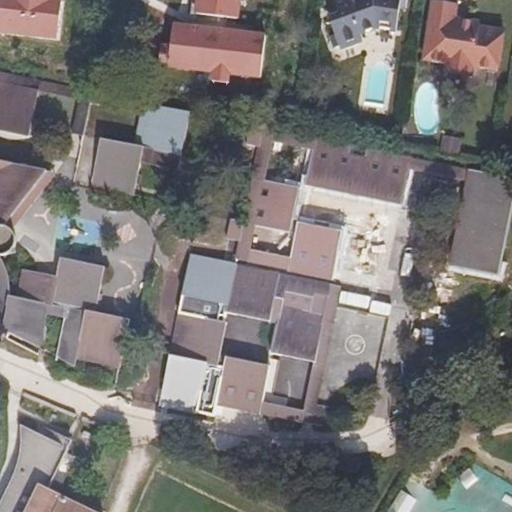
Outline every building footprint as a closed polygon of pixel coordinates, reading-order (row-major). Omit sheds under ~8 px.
[(61,0),(0,0),(0,31),(57,38),(61,0)] [(248,0),(190,0),(189,14),(246,20),(248,0)] [(405,16),(407,0),(334,0),(331,17),(344,50),(362,43),(360,37),(376,30),(394,33),(397,15),(405,16)] [(455,18),(457,6),(433,2),(424,61),(447,65),(447,76),(472,80),(474,69),(498,72),(503,32),(479,28),(480,22),(455,18)] [(266,32),(173,23),(168,70),(261,79),(266,32)] [(21,244),(18,234),(11,228),(51,175),(0,163),(0,134),(35,142),(45,97),(87,106),(99,108),(150,119),(143,150),(109,143),(100,189),(139,198),(148,166),(185,174),(197,116),(0,74),(0,329),(45,351),(53,318),(75,322),(65,363),(81,371),(83,364),(126,373),(136,325),(101,317),(110,272),(67,263),(62,280),(28,274),(22,301),(16,299),(15,282),(8,259),(17,253),(21,244)] [(92,142),(99,108),(87,106),(80,139),(92,142)] [(252,148),(264,151),(268,131),(256,129),(252,148)] [(258,183),(271,186),(279,145),(321,154),(323,143),(268,131),(264,151),(258,183)] [(323,143),(321,154),(313,190),(407,211),(414,172),(416,162),(416,161),(323,143)] [(511,151),(502,150),(500,164),(511,166),(511,151)] [(416,162),(414,172),(473,185),(475,175),(416,162)] [(11,228),(18,234),(61,177),(51,175),(11,228)] [(511,182),(475,175),(473,185),(457,267),(505,277),(511,244),(511,182)] [(307,194),(271,186),(258,183),(250,226),(237,223),(233,243),(246,246),(248,231),(263,234),(285,239),(284,244),(301,248),(298,263),(296,275),(338,284),(347,236),(300,225),(307,194)] [(243,264),(296,275),(298,263),(259,256),(263,234),(248,231),(246,246),(243,264)] [(240,282),(242,269),(197,260),(196,272),(240,282)] [(282,291),(284,278),(242,269),(240,282),(236,308),(229,306),(228,314),(234,316),(234,319),(285,330),(279,359),(322,369),(334,302),(320,299),(316,316),(279,309),(282,291)] [(318,430),(321,418),(322,410),(346,291),(284,278),(282,291),(320,299),(334,302),(322,369),(310,415),(269,407),(267,419),(318,430)] [(222,409),(267,419),(269,407),(275,371),(227,360),(232,328),(206,323),(207,317),(199,314),(197,320),(186,317),(176,362),(186,363),(212,369),(211,373),(228,375),(224,399),(222,409)] [(198,404),(222,409),(224,399),(181,389),(186,363),(176,362),(169,397),(179,400),(198,404)] [(196,416),(198,404),(179,400),(177,412),(196,416)] [(322,410),(321,418),(330,421),(332,412),(322,410)] [(330,421),(321,418),(318,430),(328,432),(330,421)] [(80,511),(52,497),(73,454),(23,429),(23,444),(16,471),(14,482),(0,510),(0,511),(80,511)]
